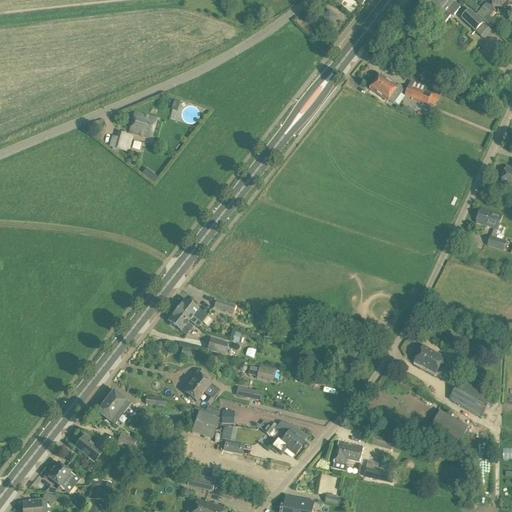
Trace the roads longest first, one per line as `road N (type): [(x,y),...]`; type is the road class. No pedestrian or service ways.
road 1 (primary): [(4,491),(389,0)]
road 2 (unclassified): [(262,511),(410,328),(511,112)]
road 3 (residential): [(310,0),(209,64),(0,156)]
road 4 (track): [(0,224),(113,237),(180,267)]
